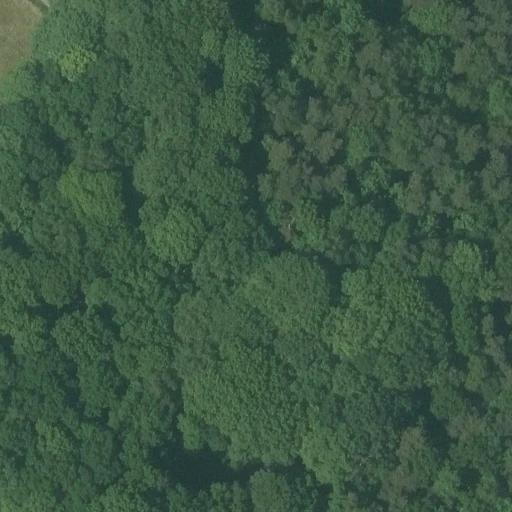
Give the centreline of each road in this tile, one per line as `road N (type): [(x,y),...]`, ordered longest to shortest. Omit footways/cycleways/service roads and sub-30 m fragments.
road 1 (unclassified): [(87,72),(246,349),(306,511)]
road 2 (unclassified): [(87,72),(0,172)]
